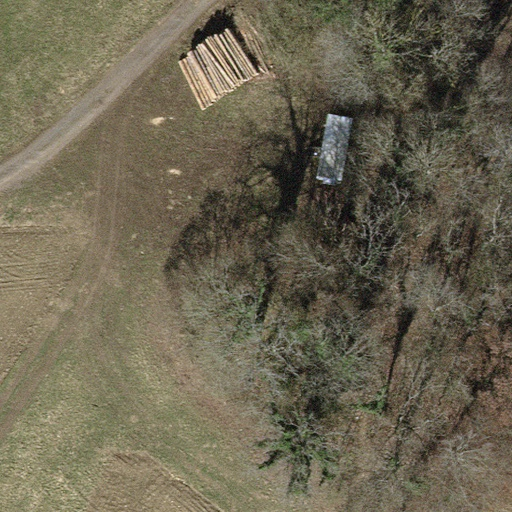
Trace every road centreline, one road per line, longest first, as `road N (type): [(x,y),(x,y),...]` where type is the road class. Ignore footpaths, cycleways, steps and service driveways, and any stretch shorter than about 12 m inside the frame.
road 1 (track): [(0,174),(273,476),(295,511)]
road 2 (track): [(215,0),(0,167)]
